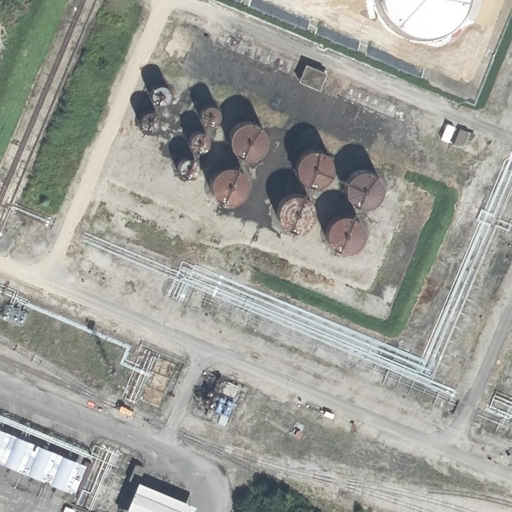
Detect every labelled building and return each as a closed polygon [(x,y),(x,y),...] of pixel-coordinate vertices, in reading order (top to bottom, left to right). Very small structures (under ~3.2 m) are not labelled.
[(445,36),(459,26),(469,11),(471,0),(383,0),(387,14),(397,28),(410,36),(429,40),(445,36)] [(300,81),(322,89),(328,70),(307,63),(300,81)] [(170,82),(161,82),(155,89),(155,97),(161,103),(170,103),(176,97),(176,88),(170,82)] [(215,102),(207,102),(201,108),(201,117),(207,123),(216,123),(222,116),(222,108),(215,102)] [(159,109),(150,109),(144,115),(144,124),(150,130),(159,130),(165,123),(165,115),(159,109)] [(243,119),(236,123),(233,129),(231,138),(232,145),(237,151),(243,156),(250,157),(258,156),(264,152),(269,146),(271,138),(270,131),(265,124),(259,119),(251,117),(243,119)] [(449,124),(444,138),(449,140),(454,125),(449,124)] [(205,128),(196,128),(190,135),(190,143),(196,149),(205,149),(211,143),(211,134),(205,128)] [(460,128),(455,142),(465,145),(470,131),(460,128)] [(308,148),(302,152),(298,158),(297,166),(298,173),(303,180),(309,184),(316,186),(324,184),(330,180),(335,174),(337,167),(335,159),(331,152),(325,148),(317,146),(308,148)] [(194,155),(185,155),(179,161),(179,170),(185,176),(194,176),(200,169),(200,161),(194,155)] [(224,164),(218,169),(214,175),(212,183),(214,190),(218,197),(225,201),(232,203),(239,201),(246,197),(250,191),(252,184),(251,176),(247,169),(241,165),(232,163),(224,164)] [(358,169),(352,174),(348,179),(347,188),(348,195),(353,202),(359,206),(366,207),(374,206),(380,202),(385,196),(387,189),(386,181),(381,174),(375,169),(367,167),(358,169)] [(291,193),(285,197),(281,203),(279,211),(280,218),(285,225),(291,229),(299,231),(306,229),(312,225),(317,219),(319,212),(318,204),(314,197),(308,193),(299,191),(291,193)] [(340,214),(334,218),(330,224),(328,233),(329,239),(334,246),(340,250),(348,252),(355,251),(361,247),(366,240),(368,233),(367,225),(363,218),(357,214),(348,212),(340,214)] [(0,461),(76,489),(86,462),(24,440),(28,428),(0,417),(0,461)] [(193,511),(196,505),(138,482),(125,511),(193,511)]
